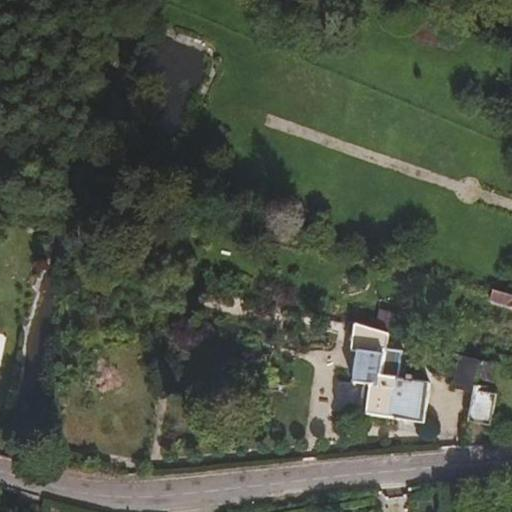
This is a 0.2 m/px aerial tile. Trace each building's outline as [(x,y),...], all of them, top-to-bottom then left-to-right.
[(502,301),(504,292),(492,288),(490,299),(502,301)] [(511,294),(504,292),(502,301),(511,304),(511,294)] [(394,385),(397,380),(400,377),(402,366),(399,360),(396,358),(376,354),(380,335),(361,330),(349,388),(360,389),(355,418),(418,433),(426,392),(410,388),(410,385),(404,384),(404,387),(394,385)] [(476,377),(479,359),(438,349),(434,372),(454,378),(453,383),(474,387),(476,377)] [(493,380),(497,364),(479,359),(476,377),(493,380)] [(489,425),(496,394),(474,387),(467,419),(489,425)] [(31,511),(35,500),(36,495),(18,490),(11,511),(31,511)]
